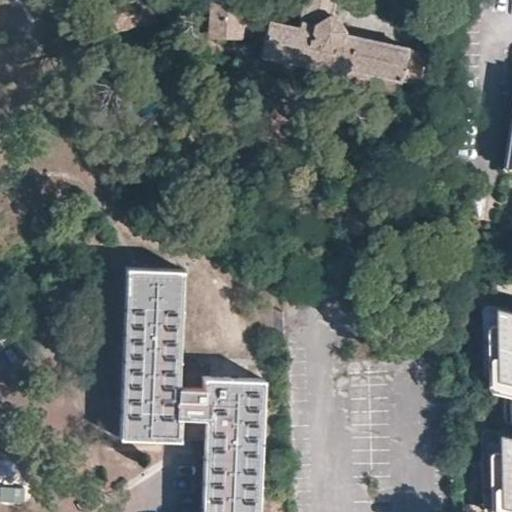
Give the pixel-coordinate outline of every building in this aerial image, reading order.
[(241,40),(241,36),(242,13),(243,0),(217,0),(216,38),(241,40)] [(372,76),(403,84),(420,88),(427,54),(369,40),(348,33),(345,28),(344,26),(342,23),(339,19),(334,15),(337,0),(305,0),(300,26),(270,20),(264,42),(260,57),(315,69),(315,75),(341,82),(344,71),(372,76)] [(264,42),(270,20),(242,13),(241,36),(264,42)] [(399,98),(403,84),(372,76),(344,71),(341,82),(340,84),(399,98)] [(511,131),(506,131),(501,160),(510,162),(511,146),(511,131)] [(511,170),(511,162),(510,162),(501,160),(500,168),(511,170)] [(369,235),(373,215),(320,202),(314,222),(369,235)] [(205,430),(205,442),(203,509),(202,511),(257,511),(261,378),(204,376),(203,398),(177,398),(178,380),(181,270),(127,267),(121,440),(178,441),(178,430),(205,430)] [(511,511),(511,301),(497,299),(499,380),(496,395),(511,398),(511,428),(484,423),(486,508),(506,511),(511,511)] [(191,441),(205,442),(205,430),(178,430),(178,441),(191,441)]
